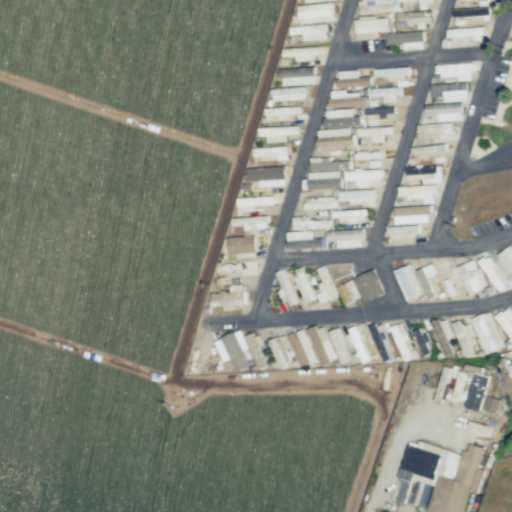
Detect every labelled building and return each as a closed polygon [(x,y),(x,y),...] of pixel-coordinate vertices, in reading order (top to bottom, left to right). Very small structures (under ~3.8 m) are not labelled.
[(399,0),(399,1),(419,0),(420,10),(427,9),(427,2),(436,2),(435,0),(399,0)] [(298,7),(300,25),(335,21),(332,3),(298,7)] [(453,9),(453,18),(489,18),(489,10),(453,9)] [(418,29),(426,29),(426,13),(397,13),(397,24),(418,24),(418,29)] [(355,39),(366,39),(366,36),(373,36),(373,32),(386,32),(385,17),(354,18),(355,39)] [(291,35),(303,34),(304,42),(327,39),(326,23),(290,28),(291,35)] [(449,43),(483,41),(482,28),(448,30),(449,43)] [(403,50),(424,49),(423,32),(387,34),(387,45),(403,44),(403,50)] [(283,48),(283,57),(295,57),(295,59),(319,59),(319,48),(283,48)] [(472,64),(436,65),(436,76),(458,76),(458,81),(472,81),(472,64)] [(315,67),(280,69),(281,86),(316,84),(315,67)] [(377,77),(388,77),(388,82),(407,81),(407,68),(377,69),(377,77)] [(338,88),(371,87),(370,77),(358,77),(358,71),(338,71),(338,88)] [(467,101),(466,84),(430,85),(431,99),(444,99),(444,102),(467,101)] [(272,101),(305,100),(305,88),(272,89),(272,101)] [(401,88),(371,89),(371,97),(384,96),(384,103),(396,103),(396,95),(401,95),(401,88)] [(330,92),(330,107),(366,106),(366,96),(359,96),(358,91),(330,92)] [(437,115),(437,122),(462,121),(461,103),(425,105),(426,115),(437,115)] [(291,121),(290,114),(300,114),(300,107),(265,109),(266,122),(291,121)] [(394,119),(394,108),(365,109),(366,124),(379,124),(379,120),(394,119)] [(352,116),(352,109),(325,110),(325,127),(361,126),(360,116),(352,116)] [(419,137),(452,136),(452,124),(418,125),(419,137)] [(267,142),(286,142),(286,135),(298,134),(297,127),(259,128),(259,136),(267,136),(267,142)] [(357,140),(384,139),(384,135),(393,135),(393,127),(357,128),(357,140)] [(317,149),(353,147),(352,128),(316,130),(317,149)] [(288,160),(287,147),(253,148),(254,156),(261,156),(261,161),(288,160)] [(380,161),(380,152),(355,153),(356,162),(380,161)] [(310,158),(310,171),(350,169),(349,161),(329,162),(329,157),(310,158)] [(259,182),(260,187),(285,186),(285,167),(247,168),(248,182),(259,182)] [(422,184),(441,184),(440,167),(406,168),(406,181),(422,180),(422,184)] [(382,185),(381,170),(345,171),(346,187),(382,185)] [(341,171),(305,172),(306,189),(341,188),(341,171)] [(399,198),(423,197),(423,204),(435,203),(434,186),(398,187),(399,198)] [(376,204),(375,190),(338,191),(339,205),(376,204)] [(263,205),(274,204),(274,196),(237,198),(238,212),(263,211),(263,205)] [(335,208),(335,197),(304,198),(305,209),(335,208)] [(395,224),(430,223),(429,206),(395,207),(395,224)] [(232,226),(244,226),(244,230),(267,229),(266,217),(232,218),(232,226)] [(308,221),(307,217),(292,218),(293,230),(330,228),(330,221),(308,221)] [(417,226),(388,227),(389,239),(418,238),(417,226)] [(338,248),(363,247),(363,230),(327,231),(327,242),(338,241),(338,248)] [(287,232),(287,249),(324,248),(323,239),(313,239),(313,231),(287,232)] [(256,253),(255,236),(228,238),(229,254),(256,253)] [(498,255),(511,275),(511,252),(508,248),(498,255)] [(479,263),(498,290),(509,282),(490,255),(479,263)] [(407,302),(423,295),(411,264),(394,271),(407,302)] [(416,271),(427,298),(441,292),(431,265),(416,271)] [(306,303),(315,299),(302,268),(293,272),(306,303)] [(383,293),(373,269),(353,278),(363,302),(383,293)] [(321,304),(336,298),(328,278),(317,282),(321,293),(317,295),(321,304)] [(347,282),(352,300),(359,298),(354,280),(347,282)] [(231,285),(231,293),(211,294),(211,307),(223,306),(223,309),(245,308),(244,285),(231,285)] [(511,342),(511,312),(508,308),(495,317),(511,342)] [(471,319),(485,355),(504,348),(491,312),(471,319)] [(446,317),(430,324),(445,358),(454,354),(448,339),(454,337),(446,317)] [(475,354),(468,338),(475,335),(471,324),(461,327),(459,320),(451,324),(465,358),(475,354)] [(368,328),(383,362),(394,358),(380,323),(368,328)] [(391,326),(402,362),(411,359),(408,349),(411,348),(403,323),(391,326)] [(337,359),(323,325),(308,331),(322,365),(337,359)] [(368,361),(357,326),(350,328),(360,363),(368,361)] [(414,330),(422,356),(431,353),(423,327),(414,330)] [(349,361),(343,346),(347,345),(340,328),(329,332),(341,364),(349,361)] [(299,367),(315,362),(305,329),(289,335),(299,367)] [(231,359),(236,371),(254,363),(240,330),(215,341),(224,362),(231,359)] [(269,341),(279,366),(290,362),(285,350),(291,348),(285,335),(269,341)] [(466,409),(481,411),(488,376),(472,373),(466,409)] [(483,410),(497,413),(500,400),(486,396),(483,410)] [(488,426),(470,421),(467,433),(485,438),(488,426)]
